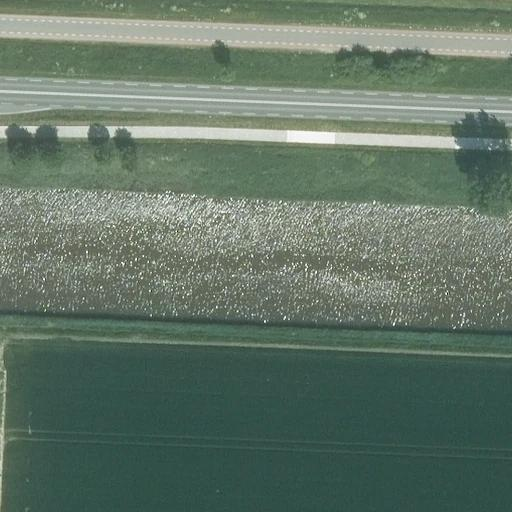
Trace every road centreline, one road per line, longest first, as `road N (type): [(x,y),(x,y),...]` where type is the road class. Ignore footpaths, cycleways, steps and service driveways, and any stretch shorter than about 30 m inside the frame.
road 1 (primary): [(511,113),(0,92)]
road 2 (unclassified): [(0,26),(511,47)]
